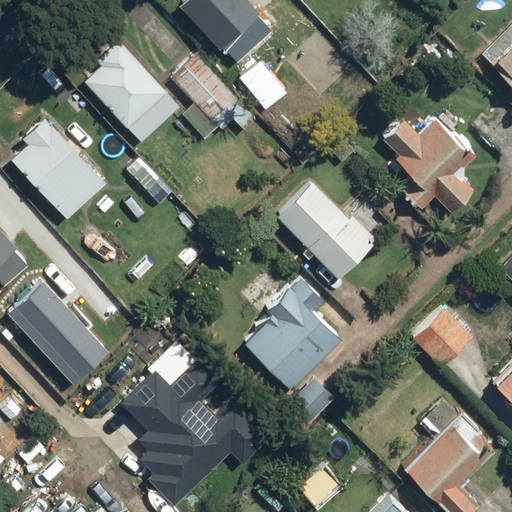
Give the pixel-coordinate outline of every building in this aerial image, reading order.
[(241,0),(163,0),(162,1),(211,51),(214,48),(230,65),(269,28),(241,0)] [(511,22),(475,56),(511,97),(511,22)] [(106,35),(84,57),(93,66),(76,82),(119,127),(121,125),(135,140),(172,104),(106,35)] [(236,130),(250,117),(236,101),(233,104),(188,53),(162,76),(186,102),(174,113),(198,140),(212,128),(214,131),(227,120),(236,130)] [(461,163),(469,156),(415,100),(387,127),(403,143),(388,157),(414,184),(404,194),(418,208),(434,193),(449,209),(471,187),(463,178),(469,171),(461,163)] [(274,101),(257,116),(276,137),(292,122),(274,101)] [(99,183),(32,115),(11,135),(16,141),(0,156),(0,161),(60,222),(99,183)] [(330,130),(315,116),(298,133),(313,148),(330,130)] [(152,180),(128,156),(116,168),(140,193),(152,180)] [(345,221),(302,178),(265,215),(330,279),(370,238),(348,217),(345,221)] [(0,280),(22,261),(0,235),(0,280)] [(511,258),(501,270),(511,280),(511,258)] [(235,343),(281,390),(332,341),(304,312),(319,298),(296,274),(267,302),(269,305),(256,317),(259,320),(235,343)] [(44,283),(11,314),(76,383),(110,353),(44,283)] [(436,305),(404,334),(434,367),(466,338),(436,305)] [(158,468),(153,473),(173,493),(227,439),(242,454),(270,426),(228,384),(212,401),(201,390),(219,372),(191,344),(166,369),(155,359),(119,394),(147,422),(138,431),(148,440),(139,449),(158,468)] [(511,355),(486,381),(511,407),(511,355)] [(328,398),(307,376),(277,406),(298,427),(328,398)] [(486,442),(451,410),(394,470),(438,511),(461,511),(470,503),(448,483),(486,442)] [(339,479),(320,459),(289,487),(308,507),(339,479)] [(405,511),(382,491),(363,511),(405,511)]
